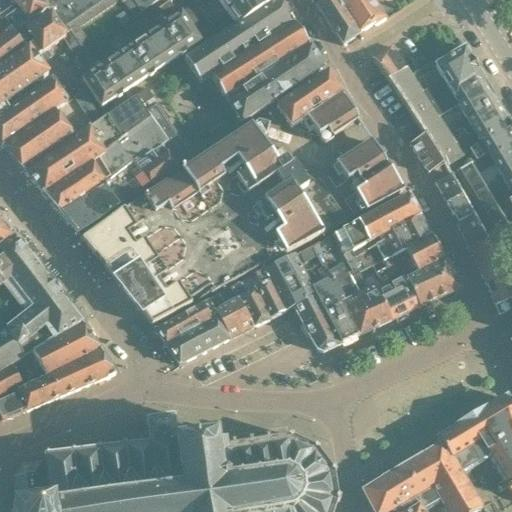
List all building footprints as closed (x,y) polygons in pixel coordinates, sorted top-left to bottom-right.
[(0,0),(0,16),(16,5),(12,0),(0,0)] [(12,0),(16,5),(28,22),(47,9),(53,18),(51,19),(64,41),(72,53),(75,53),(75,57),(83,69),(86,69),(85,74),(86,76),(104,64),(80,27),(118,0),(120,0),(122,3),(124,2),(134,16),(141,11),(156,0),(12,0)] [(86,76),(83,79),(96,97),(102,106),(184,52),(187,58),(214,42),(229,32),(276,0),(218,0),(233,21),(207,37),(189,8),(181,14),(104,64),(86,76)] [(277,0),(276,0),(229,32),(245,56),(293,24),(277,0)] [(326,0),(316,7),(343,46),(364,32),(341,0),(326,0)] [(371,0),(341,0),(364,32),(372,27),(377,27),(386,21),(371,0)] [(0,41),(28,22),(16,5),(0,16),(0,41)] [(47,9),(28,22),(0,41),(0,71),(36,47),(27,35),(51,19),(53,18),(47,9)] [(64,41),(51,19),(27,35),(36,47),(0,71),(0,109),(50,76),(37,57),(41,55),(41,56),(64,41)] [(293,24),(245,56),(210,79),(225,101),(309,47),(293,24)] [(214,42),(187,58),(184,60),(201,86),(210,79),(245,56),(229,32),(214,42)] [(465,48),(460,52),(456,45),(451,44),(437,53),(436,57),(440,64),(435,67),(443,80),(475,65),(465,48)] [(324,69),(309,47),(225,101),(227,104),(226,104),(240,125),(324,69)] [(391,48),(373,60),(387,81),(408,68),(407,68),(406,69),(391,48)] [(423,57),(420,51),(411,57),(414,63),(423,57)] [(411,74),(408,68),(387,81),(390,85),(420,130),(440,117),(457,105),(458,107),(488,89),(484,82),(485,82),(475,65),(443,80),(424,93),(411,74)] [(342,96),(328,75),(277,107),(291,128),(306,118),(306,119),(341,96),(342,96)] [(53,82),(0,117),(0,146),(3,150),(55,114),(69,105),(53,82)] [(146,89),(136,96),(143,106),(153,100),(146,89)] [(488,89),(458,107),(474,133),(504,116),(488,89)] [(73,97),(91,124),(100,118),(83,91),(73,97)] [(358,121),(342,96),(341,96),(306,119),(318,138),(327,132),(331,139),(358,121)] [(152,120),(162,113),(155,103),(145,110),(151,119),(152,120)] [(169,123),(162,113),(152,120),(159,130),(169,123)] [(55,114),(3,150),(23,174),(91,127),(90,125),(73,136),(58,115),(57,116),(55,114)] [(457,144),(436,156),(443,165),(446,163),(444,160),(446,158),(450,164),(470,152),(475,159),(511,137),(511,128),(504,116),(474,133),(457,144)] [(271,119),(264,117),(192,165),(237,211),(279,258),(347,222),(319,179),(307,187),(293,165),(291,166),(286,160),(289,159),(282,148),(271,155),(264,145),(271,119)] [(457,144),(440,117),(420,130),(424,136),(433,151),(436,156),(457,144)] [(151,119),(106,150),(41,195),(58,214),(134,163),(135,164),(161,146),(167,142),(166,140),(159,130),(152,120),(151,119)] [(176,133),(169,123),(159,130),(166,140),(176,133)] [(91,127),(23,174),(41,195),(106,150),(91,127)] [(167,142),(161,146),(162,148),(166,152),(181,141),(176,133),(166,140),(167,142)] [(424,136),(410,146),(419,160),(433,151),(424,136)] [(511,137),(475,159),(475,160),(457,171),(472,197),(488,188),(480,176),(494,167),(502,178),(511,171),(511,137)] [(187,149),(181,141),(166,152),(171,160),(187,149)] [(366,144),(335,164),(347,182),(355,176),(363,188),(354,194),(366,212),(404,192),(374,145),(372,144),(371,143),(369,143),(368,143),(366,144)] [(162,148),(161,146),(135,164),(150,185),(176,167),(171,160),(166,152),(162,148)] [(192,157),(187,149),(171,160),(176,167),(192,157)] [(436,156),(433,151),(419,160),(429,174),(443,165),(436,156)] [(150,185),(135,164),(134,163),(58,214),(76,236),(117,207),(150,185)] [(192,165),(118,214),(80,239),(118,285),(117,286),(138,311),(139,311),(150,326),(151,327),(191,306),(210,293),(210,294),(279,258),(237,211),(192,165)] [(488,188),(472,197),(488,223),(511,207),(511,171),(502,178),(511,193),(497,202),(488,188)] [(453,176),(449,178),(435,185),(449,210),(467,199),(453,176)] [(423,222),(408,197),(342,231),(351,249),(357,259),(423,222)] [(467,199),(449,210),(453,216),(455,216),(459,223),(458,228),(462,237),(483,226),(467,199)] [(511,207),(488,223),(499,242),(494,244),(492,246),(499,258),(511,250),(511,226),(511,207)] [(0,246),(14,237),(0,219),(0,246)] [(423,222),(357,259),(348,264),(353,272),(349,274),(352,278),(359,275),(366,272),(383,263),(406,251),(431,239),(423,222)] [(483,226),(462,237),(469,251),(472,256),(492,246),(494,244),(483,226)] [(0,289),(2,288),(24,316),(4,330),(5,331),(0,334),(0,373),(11,367),(32,354),(43,348),(81,325),(65,304),(47,280),(14,237),(0,246),(0,289)] [(445,263),(431,239),(406,251),(420,275),(428,271),(445,263)] [(492,246),(472,256),(482,278),(504,267),(499,258),(492,246)] [(406,251),(383,263),(386,269),(376,274),(381,283),(373,286),(377,296),(408,281),(421,308),(425,306),(412,279),(420,275),(406,251)] [(294,257),(263,272),(285,314),(294,309),(292,306),(301,301),(291,280),(303,274),(294,257)] [(428,271),(420,275),(412,279),(425,306),(442,298),(460,290),(445,263),(428,271)] [(352,278),(349,274),(348,274),(343,265),(327,272),(331,281),(342,304),(356,297),(358,296),(352,278)] [(511,281),(504,267),(482,278),(499,316),(511,309),(511,281)] [(255,276),(262,288),(254,292),(270,322),(285,314),(263,272),(255,276)] [(311,291),(303,274),(291,280),(301,301),(292,306),(294,309),(302,326),(301,328),(306,338),(309,338),(317,352),(323,355),(340,346),(322,309),(327,307),(317,288),(311,291)] [(365,290),(359,275),(352,278),(358,296),(356,297),(375,330),(391,323),(377,296),(373,286),(365,290)] [(254,292),(248,281),(229,290),(237,304),(251,330),(270,322),(254,292)] [(331,281),(317,288),(327,307),(322,309),(340,346),(357,338),(342,304),(331,281)] [(391,323),(421,308),(408,281),(377,296),(391,323)] [(356,297),(342,304),(357,338),(375,330),(356,297)] [(251,330),(237,304),(215,316),(216,319),(228,342),(251,330)] [(211,321),(202,305),(154,332),(165,346),(211,321)] [(216,319),(211,321),(165,346),(180,367),(228,342),(216,319)] [(81,325),(43,348),(32,354),(47,379),(61,371),(99,353),(81,325)] [(99,353),(61,371),(70,395),(115,376),(99,353)] [(24,390),(11,367),(0,373),(0,424),(2,423),(0,420),(0,400),(15,394),(24,390)] [(24,390),(15,394),(26,414),(70,395),(61,371),(47,379),(24,390)] [(26,414),(15,394),(0,400),(0,420),(2,423),(26,414)] [(383,481),(363,493),(372,511),(423,511),(439,504),(443,511),(481,511),(483,511),(463,475),(488,459),(509,493),(511,493),(511,494),(511,407),(511,408),(510,407),(506,400),(487,411),(486,409),(455,428),(456,429),(437,441),(441,447),(421,459),(421,458),(383,481)] [(174,415),(172,418),(148,422),(144,419),(143,421),(145,423),(148,445),(126,447),(126,443),(122,443),(123,448),(100,451),(100,446),(96,447),(97,451),(74,454),(74,450),(70,450),(71,454),(49,457),(48,453),(45,453),(45,458),(43,458),(43,462),(23,465),(13,478),(17,510),(51,506),(51,511),(332,511),(335,505),(339,503),(338,502),(339,500),(336,497),(333,477),(335,474),(334,473),(334,470),(330,470),(317,454),(318,450),(316,449),(315,448),(312,449),(293,441),(292,437),(290,437),(288,436),(286,439),(268,442),(268,439),(264,439),(265,442),(251,444),(251,441),(247,442),(248,445),(234,447),(234,444),(230,444),(230,447),(225,448),(224,441),(215,442),(214,439),(217,434),(214,432),(211,437),(176,441),(174,420),(176,417),(174,415)]
